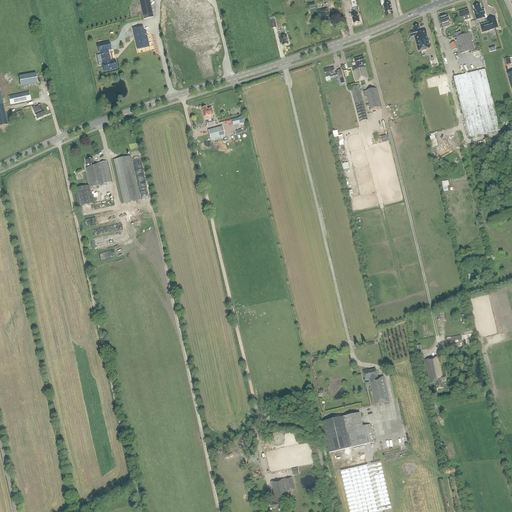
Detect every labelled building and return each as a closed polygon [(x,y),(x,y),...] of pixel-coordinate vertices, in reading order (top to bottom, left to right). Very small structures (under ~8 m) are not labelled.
[(139,0),(143,17),(153,14),(149,0),(139,0)] [(383,0),(384,1),(385,5),(384,5),(385,13),(393,11),(391,3),(390,3),(389,0),(385,0),(383,0)] [(474,12),(477,20),(483,18),(484,18),(484,14),(485,14),(484,10),(481,10),(480,5),(474,6),(476,11),(474,12)] [(323,27),(331,24),(330,20),(329,18),(330,18),(328,9),(317,11),(319,19),(320,19),(321,23),(322,23),(323,27)] [(468,9),(459,12),(462,22),(471,19),(468,9)] [(352,16),(351,16),(352,18),(353,18),(354,24),(360,22),(358,13),(359,13),(358,10),(352,11),(353,14),(352,15),(352,16)] [(447,16),(440,18),(442,24),(443,28),(450,25),(449,22),(447,16)] [(496,21),(483,25),(484,32),(497,28),(496,21)] [(418,51),(430,48),(426,29),(420,31),(419,25),(414,26),(414,29),(413,29),(414,32),(411,32),(412,37),(414,36),(418,51)] [(147,39),(145,30),(143,31),(142,26),(133,28),(136,42),(137,42),(138,48),(148,45),(146,40),(147,39)] [(283,46),(289,45),(287,36),(285,36),(284,32),(278,34),(279,38),(280,44),(282,44),(283,46)] [(457,49),(459,55),(474,50),(468,33),(467,33),(453,38),(455,42),(457,49)] [(108,50),(111,49),(109,42),(97,44),(99,52),(100,52),(103,63),(102,63),(104,72),(117,69),(115,60),(110,61),(108,50)] [(356,67),(352,68),(353,71),(356,82),(368,78),(365,68),(364,65),(366,65),(363,57),(354,60),(356,67)] [(339,77),(342,76),(341,70),(337,71),(337,72),(335,73),(333,68),(330,69),(330,68),(324,70),(325,71),(324,71),(326,78),(330,77),(338,75),(339,77)] [(499,131),(485,70),(453,77),(468,138),(499,131)] [(37,84),(36,73),(19,76),(20,86),(37,84)] [(350,88),(355,104),(359,122),(368,120),(363,102),(358,85),(350,88)] [(381,107),(376,89),(363,92),(364,95),(366,95),(370,110),(381,107)] [(25,93),(8,97),(10,105),(27,101),(25,93)] [(37,119),(46,115),(44,109),(43,110),(41,105),(38,106),(35,108),(34,106),(32,107),(33,109),(35,114),(37,119)] [(210,116),(214,115),(212,108),(207,109),(206,107),(202,109),(205,120),(211,118),(210,116)] [(225,136),(222,127),(208,131),(210,140),(225,136)] [(123,203),(140,200),(130,156),(113,160),(123,203)] [(86,168),(86,169),(90,187),(112,182),(107,161),(94,164),(93,158),(86,160),(88,168),(86,168)] [(89,186),(74,189),(78,207),(93,203),(89,186)] [(463,345),(461,335),(445,338),(447,347),(463,345)] [(464,348),(448,351),(449,356),(465,353),(464,348)] [(442,381),(446,380),(445,376),(443,376),(439,357),(424,360),(429,384),(435,383),(436,390),(443,388),(442,381)] [(375,405),(389,402),(384,376),(377,377),(376,369),(368,371),(368,370),(363,371),(365,380),(370,379),(371,383),(370,383),(375,405)] [(462,375),(464,387),(470,385),(468,374),(462,375)] [(363,426),(360,413),(322,422),(329,453),(374,443),(370,425),(363,426)] [(380,462),(340,471),(350,511),(377,511),(391,509),(380,462)] [(286,491),(294,490),(292,478),(271,482),(275,503),(269,504),(270,509),(278,507),(278,510),(283,509),(282,503),(288,502),(286,491)]
